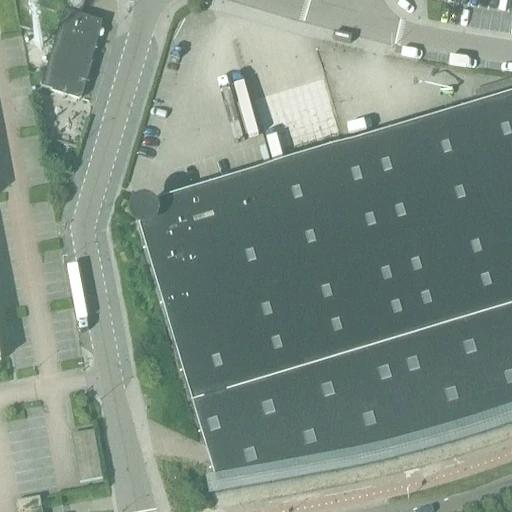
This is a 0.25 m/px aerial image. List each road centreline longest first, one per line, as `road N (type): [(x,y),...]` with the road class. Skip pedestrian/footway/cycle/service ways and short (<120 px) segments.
road 1 (unclassified): [(150,511),(100,204),(103,146),(150,0)]
road 2 (unknown): [(66,369),(1,27)]
road 3 (unclassified): [(511,19),(381,0)]
